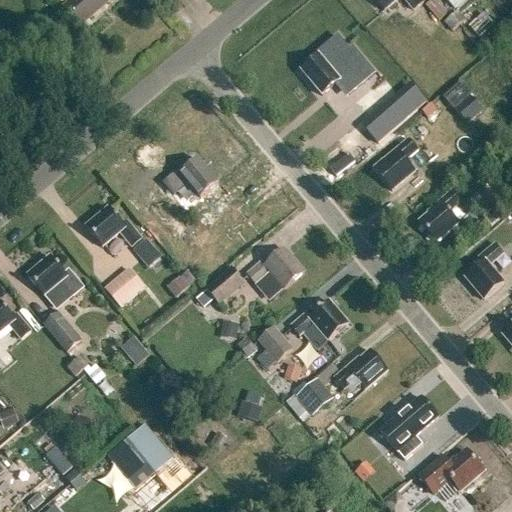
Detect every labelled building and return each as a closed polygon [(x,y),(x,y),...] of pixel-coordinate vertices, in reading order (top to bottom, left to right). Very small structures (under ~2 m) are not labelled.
[(74,0),(65,9),(80,27),(111,0),(74,0)] [(419,0),(373,0),(385,13),(400,0),(403,0),(415,13),(424,5),(419,0)] [(446,17),(432,0),(424,7),(438,23),(446,17)] [(443,0),(453,11),(456,9),(457,10),(468,0),(443,0)] [(447,24),(456,33),(469,22),(461,12),(447,24)] [(318,59),(301,73),(322,98),(338,84),(349,97),(374,76),(352,51),(349,53),(337,39),(316,57),(318,59)] [(462,85),(444,100),(453,111),(471,95),(462,85)] [(470,99),(454,112),(464,123),(473,115),(476,118),(482,113),(470,99)] [(416,108),(427,120),(437,112),(425,100),(416,108)] [(384,162),(385,164),(375,173),(392,193),(415,173),(406,163),(418,153),(408,142),(384,162)] [(174,196),(188,185),(201,201),(219,186),(198,161),(180,175),(178,172),(164,184),(174,196)] [(419,224),(436,245),(460,225),(450,214),(461,204),(453,194),(428,214),(429,215),(419,224)] [(143,241),(129,224),(125,227),(110,210),(87,229),(104,249),(122,235),(134,249),(143,241)] [(491,212),(481,219),(489,228),(498,221),(491,212)] [(147,243),(135,253),(148,269),(160,258),(147,243)] [(504,255),(495,245),(478,260),(482,264),(465,278),(484,302),(504,285),(489,267),(504,255)] [(246,276),(254,286),(269,273),(284,291),(304,274),(285,251),(267,266),(263,262),(246,276)] [(52,259),(29,277),(46,298),(58,312),(75,297),(84,290),(70,273),(66,276),(52,259)] [(232,269),(207,290),(209,292),(216,301),(220,306),(245,285),(232,269)] [(129,270),(105,290),(121,310),(145,290),(129,270)] [(182,295),(195,284),(185,274),(173,284),(182,295)] [(23,341),(33,333),(19,315),(14,319),(0,302),(0,335),(11,326),(23,341)] [(303,334),(318,351),(327,342),(329,343),(349,326),(329,303),(312,318),(308,314),(291,329),(299,338),(303,334)] [(60,313),(45,325),(69,354),(84,341),(60,313)] [(223,339),(239,341),(242,325),(225,322),(223,339)] [(180,324),(170,330),(178,342),(187,336),(180,324)] [(511,327),(502,335),(511,346),(511,327)] [(275,328),(258,343),(278,365),(294,351),(275,328)] [(246,340),(237,348),(247,360),(257,352),(246,340)] [(140,348),(127,359),(135,368),(148,357),(140,348)] [(355,381),(365,392),(388,372),(371,352),(361,361),(360,360),(335,380),(344,391),(355,381)] [(88,366),(102,384),(113,375),(100,358),(88,366)] [(285,380),(298,385),(303,371),(290,366),(285,380)] [(318,381),(297,399),(313,417),(334,400),(318,381)] [(461,388),(448,396),(454,407),(467,400),(461,388)] [(385,430),(380,434),(404,463),(423,447),(416,439),(438,420),(421,400),(410,408),(409,407),(395,420),(395,421),(385,430)] [(240,404),(236,418),(256,424),(260,410),(240,404)] [(0,414),(0,427),(1,430),(18,425),(19,428),(25,423),(13,410),(0,414)] [(144,427),(108,457),(128,483),(146,468),(153,468),(157,474),(173,461),(144,427)] [(209,446),(220,452),(228,439),(217,433),(209,446)] [(418,478),(433,497),(451,482),(460,493),(483,473),(466,453),(456,462),(455,460),(448,466),(442,459),(418,478)] [(354,475),(363,485),(375,475),(366,464),(354,475)] [(65,480),(77,492),(85,485),(81,480),(75,472),(65,480)] [(43,501),(59,487),(49,477),(34,490),(43,501)] [(27,504),(33,511),(44,503),(38,495),(27,504)]
